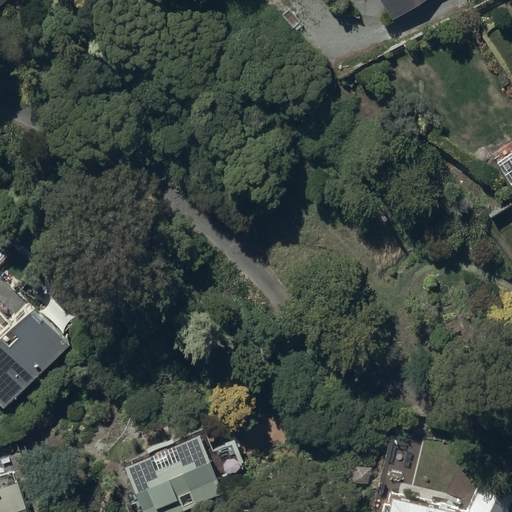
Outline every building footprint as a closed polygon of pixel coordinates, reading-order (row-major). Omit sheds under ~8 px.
[(382,0),(389,12),(410,0),(382,0)] [(0,396),(5,402),(69,343),(31,303),(13,319),(10,316),(0,325),(0,396)] [(147,422),(126,429),(150,508),(179,499),(177,493),(223,479),(212,447),(239,438),(234,421),(214,427),(206,402),(175,412),(174,409),(146,418),(147,422)] [(0,511),(16,511),(4,469),(0,470),(0,511)] [(390,511),(500,511),(509,483),(477,474),(469,502),(390,479),(381,509),(390,511)]
